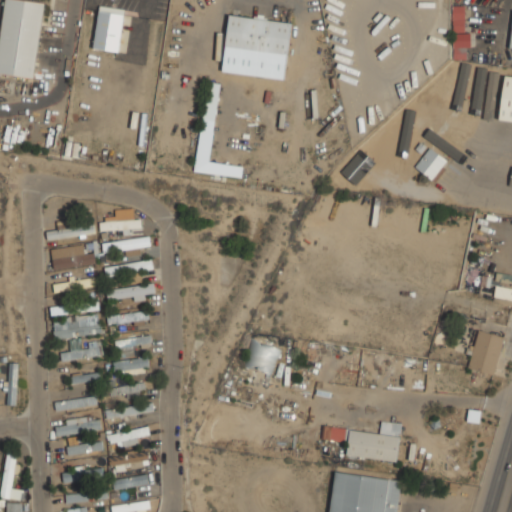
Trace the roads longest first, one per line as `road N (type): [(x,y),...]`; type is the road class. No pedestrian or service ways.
road 1 (residential): [(29,181),(145,198),(168,224),(170,511)]
road 2 (residential): [(39,511),(29,181)]
